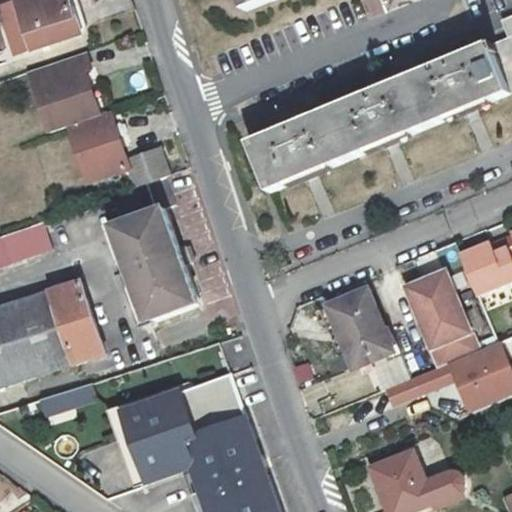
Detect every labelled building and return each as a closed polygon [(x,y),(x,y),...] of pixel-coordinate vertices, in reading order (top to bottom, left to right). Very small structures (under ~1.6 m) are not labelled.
[(21,0),(2,7),(18,54),(83,32),(71,0),(21,0)] [(239,0),(245,13),(276,0),(239,0)] [(381,0),(384,10),(417,2),(416,0),(381,0)] [(511,92),(511,17),(485,29),(492,47),(252,147),(270,192),(511,92)] [(72,130),(99,121),(84,75),(94,72),(88,56),(30,76),(51,137),(72,130)] [(90,186),(129,173),(126,163),(111,117),(99,121),(72,130),(90,186)] [(161,152),(126,163),(129,173),(135,189),(170,177),(161,152)] [(170,184),(116,203),(124,227),(116,230),(152,327),(202,309),(186,264),(192,262),(186,247),(182,249),(168,212),(179,208),(170,184)] [(43,227),(0,242),(0,271),(52,253),(43,227)] [(496,246),(467,258),(484,299),(511,287),(511,251),(501,256),(496,246)] [(447,271),(407,288),(440,367),(477,351),(472,338),(475,337),(447,271)] [(85,285),(0,311),(0,389),(107,357),(85,285)] [(374,290),(368,292),(328,309),(339,333),(347,330),(362,367),(393,355),(400,352),(374,290)] [(347,330),(339,333),(354,370),(362,367),(347,330)] [(455,363),(475,411),(511,395),(511,364),(503,343),(455,363)] [(88,377),(52,389),(56,402),(93,391),(88,377)] [(183,471),(193,467),(207,505),(209,511),(278,511),(231,377),(192,390),(190,383),(111,411),(138,486),(183,471)] [(504,445),(511,442),(499,415),(493,418),(504,445)] [(372,471),(388,511),(418,511),(456,496),(461,492),(463,489),(463,485),(463,482),(462,478),(459,474),(456,473),(453,472),(449,472),(425,482),(413,452),(372,471)]
